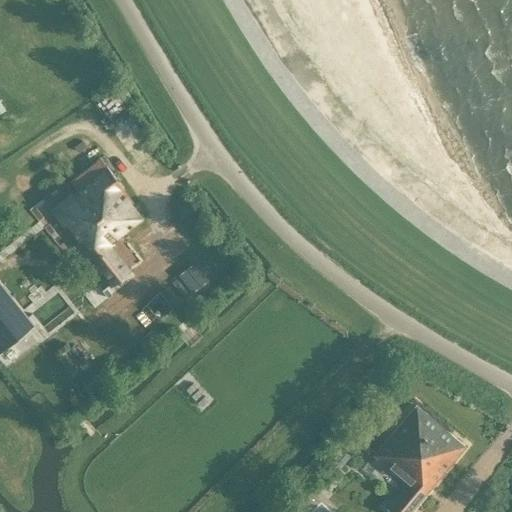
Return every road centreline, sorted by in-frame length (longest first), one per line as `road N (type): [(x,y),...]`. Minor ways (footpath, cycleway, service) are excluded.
road 1 (tertiary): [(511,399),(395,330),(295,247),(203,140),(116,0)]
road 2 (track): [(221,511),(395,330)]
